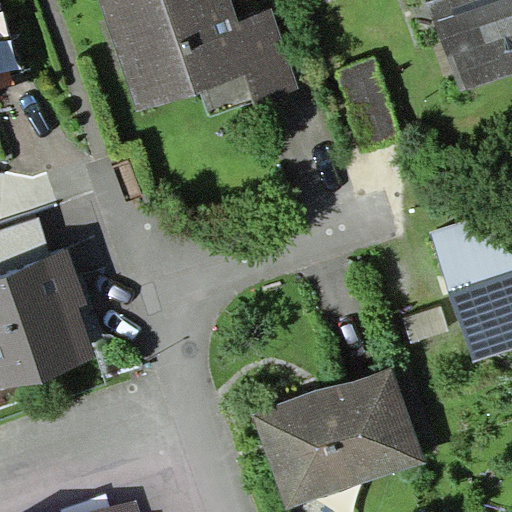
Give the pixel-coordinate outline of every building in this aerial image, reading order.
[(95,0),(136,114),(201,91),(210,115),(253,100),(255,106),(302,89),(272,7),(240,18),(234,0),(95,0)] [(511,0),(428,0),(448,56),(453,54),(466,92),(511,76),(511,0)] [(0,107),(1,108),(0,105),(0,80),(23,73),(0,5),(0,107)] [(402,136),(375,56),(334,70),(362,150),(402,136)] [(511,203),(430,230),(471,358),(511,345),(511,203)] [(0,269),(50,251),(38,216),(0,229),(0,269)] [(0,269),(0,392),(98,359),(80,308),(88,305),(68,246),(50,251),(0,269)] [(403,318),(411,343),(449,331),(441,305),(403,318)] [(393,366),(254,413),(286,509),(425,462),(393,366)]
